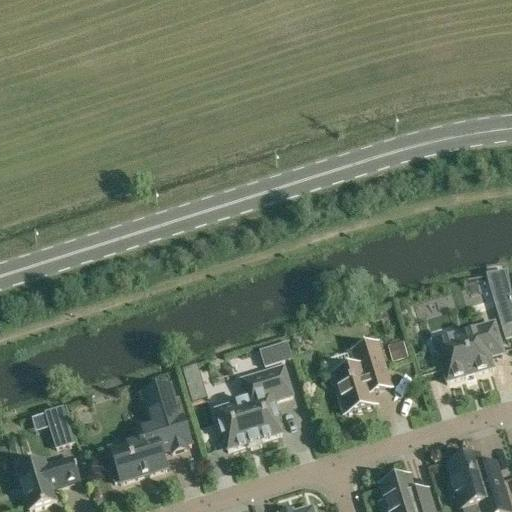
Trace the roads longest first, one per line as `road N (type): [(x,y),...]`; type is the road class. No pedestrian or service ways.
road 1 (primary): [(511,132),(356,166),(0,280)]
road 2 (residential): [(511,414),(334,469)]
road 3 (residential): [(334,469),(198,511)]
